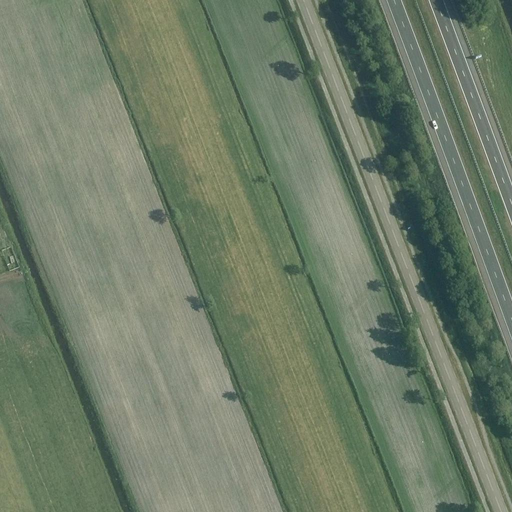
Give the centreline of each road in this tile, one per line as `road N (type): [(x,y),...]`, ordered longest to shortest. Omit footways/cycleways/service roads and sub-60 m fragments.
road 1 (tertiary): [(500,511),(302,0)]
road 2 (motorway): [(393,0),(511,319)]
road 3 (motorway): [(511,205),(436,0)]
